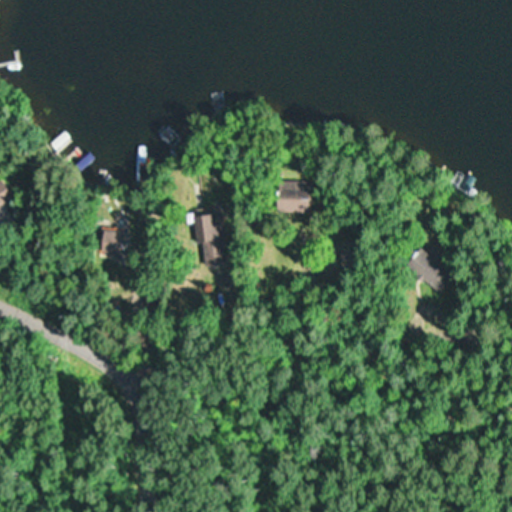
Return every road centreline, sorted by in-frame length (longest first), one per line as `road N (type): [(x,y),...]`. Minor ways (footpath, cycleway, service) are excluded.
road 1 (residential): [(113,360),(271,311),(511,328)]
road 2 (residential): [(0,302),(113,360),(144,422),(144,511)]
